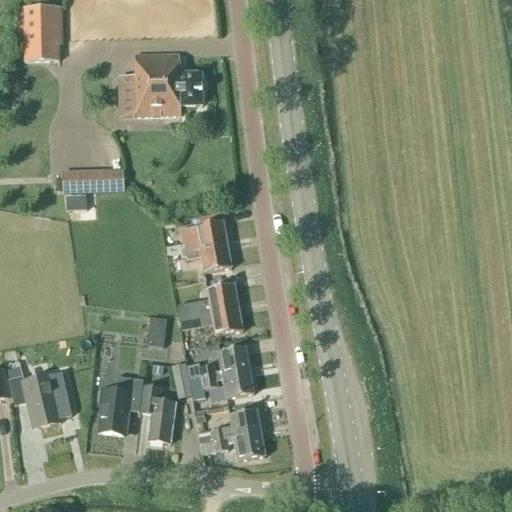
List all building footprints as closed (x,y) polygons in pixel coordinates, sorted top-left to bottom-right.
[(24,66),(59,64),(59,48),(63,48),(62,10),(23,11),(24,66)] [(179,78),(179,59),(134,60),(135,80),(131,80),(132,122),(180,120),(180,111),(202,110),(201,77),(179,78)] [(62,178),(62,197),(123,195),(123,176),(62,178)] [(85,201),(66,202),(66,216),(86,215),(85,201)] [(181,257),(227,249),(222,225),(180,233),(183,249),(184,252),(180,252),(181,257)] [(183,249),(166,252),(167,259),(181,257),(180,252),(184,252),(183,249)] [(227,249),(181,257),(182,262),(185,261),(186,264),(201,261),(203,277),(231,273),(227,249)] [(176,310),(179,322),(190,320),(210,317),(238,312),(234,288),(206,293),(208,304),(176,310)] [(215,341),(242,336),(238,312),(210,317),(190,320),(179,322),(181,335),(213,329),(215,341)] [(148,343),(147,353),(163,355),(164,345),(148,343)] [(214,376),(215,381),(222,380),(249,375),(245,351),(218,356),(221,375),(214,376)] [(199,368),(186,371),(189,385),(201,383),(199,372),(199,368)] [(162,371),(153,369),(152,376),(161,378),(162,371)] [(185,369),(172,372),(179,402),(180,402),(191,400),(188,385),(185,369)] [(12,372),(6,373),(9,384),(14,410),(27,407),(33,433),(60,426),(60,423),(71,420),(62,377),(23,386),(22,381),(20,370),(12,372)] [(199,372),(201,383),(215,381),(214,376),(213,370),(199,372)] [(3,373),(0,373),(0,402),(8,401),(3,373)] [(215,381),(215,385),(223,384),(226,403),(253,398),(249,375),(222,380),(215,381)] [(139,416),(143,384),(118,381),(116,395),(100,393),(98,407),(103,408),(99,437),(123,440),(126,414),(139,416)] [(201,383),(203,394),(217,392),(215,385),(215,381),(201,383)] [(189,385),(188,385),(191,400),(192,404),(205,402),(204,397),(203,394),(201,383),(189,385)] [(169,448),(175,408),(159,406),(160,392),(144,391),(141,417),(151,418),(147,445),(169,448)] [(225,439),(226,444),(260,437),(256,414),(229,419),(232,438),(225,439)] [(194,417),(196,426),(204,424),(202,415),(194,417)] [(210,435),(212,446),(226,444),(225,439),(224,433),(210,435)] [(210,435),(198,437),(200,448),(212,446),(210,435)] [(226,444),(227,448),(234,447),(237,466),(264,461),(260,437),(226,444)] [(227,448),(226,444),(212,446),(214,457),(228,454),(227,448)] [(212,446),(200,448),(202,459),(214,457),(212,446)]
